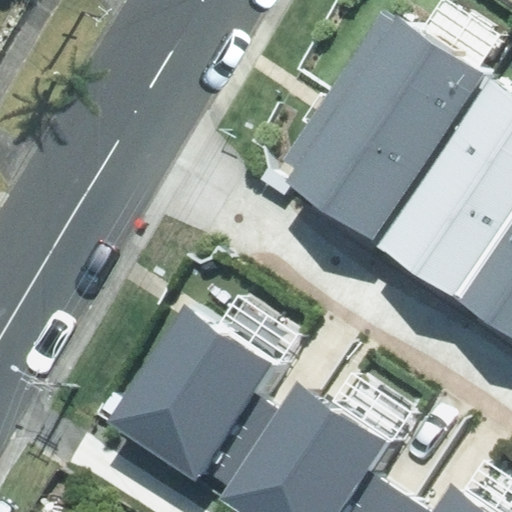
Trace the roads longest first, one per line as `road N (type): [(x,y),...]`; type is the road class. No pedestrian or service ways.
road 1 (secondary): [(196,0),(0,333)]
road 2 (unknown): [(0,403),(174,511)]
